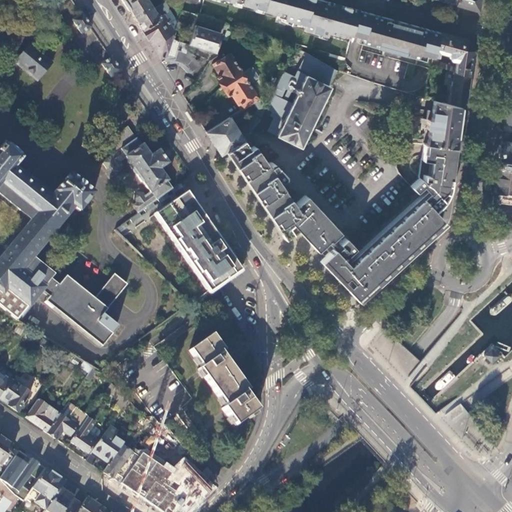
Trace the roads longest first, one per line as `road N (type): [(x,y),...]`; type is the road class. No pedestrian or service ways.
road 1 (tertiary): [(457,285),(454,302),(413,355),(345,420),(218,511)]
road 2 (primary): [(247,236),(94,0)]
road 3 (primary): [(322,371),(454,511)]
road 4 (primary): [(460,493),(342,375),(322,371)]
road 5 (primary): [(458,467),(343,343)]
road 6 (residential): [(0,419),(133,511)]
road 7 (tertiary): [(472,192),(493,34)]
road 8 (primary): [(272,291),(273,415),(265,440)]
road 9 (primary): [(343,343),(247,236)]
road 10 (unclassified): [(365,0),(493,34)]
road 11 (tertiary): [(343,343),(417,275),(439,271)]
